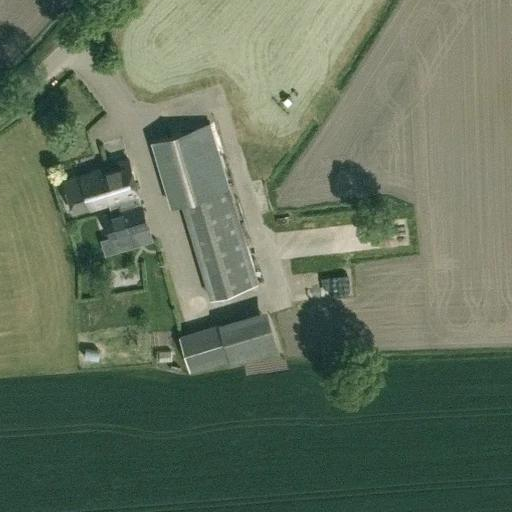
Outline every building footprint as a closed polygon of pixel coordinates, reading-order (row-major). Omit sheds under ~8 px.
[(211,121),(151,139),(171,205),(230,188),(211,121)] [(64,180),(74,212),(108,202),(111,212),(141,203),(128,158),(92,168),(93,171),(64,180)] [(230,188),(182,202),(210,297),(258,282),(230,188)] [(109,236),(110,238),(149,227),(142,203),(141,203),(111,212),(103,214),(109,236)] [(110,238),(109,236),(101,238),(105,252),(153,238),(149,227),(110,238)] [(265,307),(219,322),(230,358),(231,362),(278,347),(265,307)] [(219,322),(179,334),(190,370),(230,358),(219,322)]
